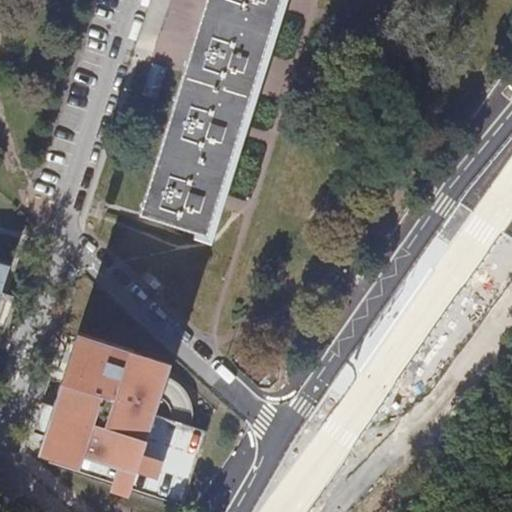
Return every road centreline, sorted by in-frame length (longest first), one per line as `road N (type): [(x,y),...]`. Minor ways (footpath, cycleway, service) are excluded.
road 1 (secondary): [(511,121),(280,438)]
road 2 (secondary): [(300,511),(392,424),(511,260)]
road 3 (residential): [(280,438),(61,234)]
road 4 (residential): [(61,234),(133,0)]
road 5 (residential): [(61,234),(0,428)]
